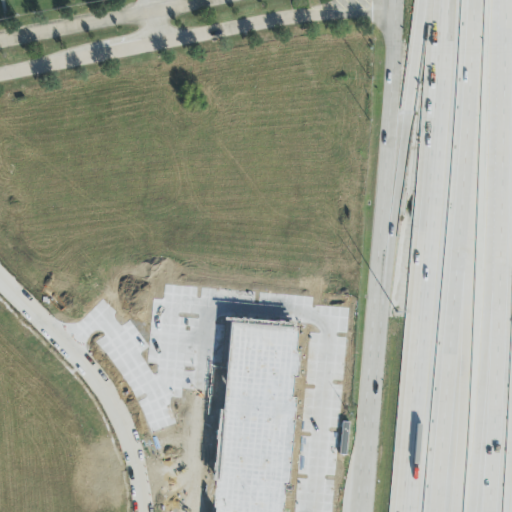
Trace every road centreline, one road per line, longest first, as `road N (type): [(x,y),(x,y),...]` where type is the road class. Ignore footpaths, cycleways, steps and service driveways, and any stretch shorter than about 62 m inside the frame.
road 1 (motorway): [(473,0),(435,511)]
road 2 (motorway): [(442,0),(404,511)]
road 3 (motorway): [(485,511),(502,0)]
road 4 (motorway): [(469,511),(501,112)]
road 5 (residential): [(0,75),(332,11),(393,10)]
road 6 (motorway): [(466,113),(454,511)]
road 7 (secondary): [(383,244),(360,511)]
road 8 (motorway): [(424,0),(383,244)]
road 9 (secondary): [(393,10),(383,244)]
road 10 (residential): [(218,0),(0,42)]
